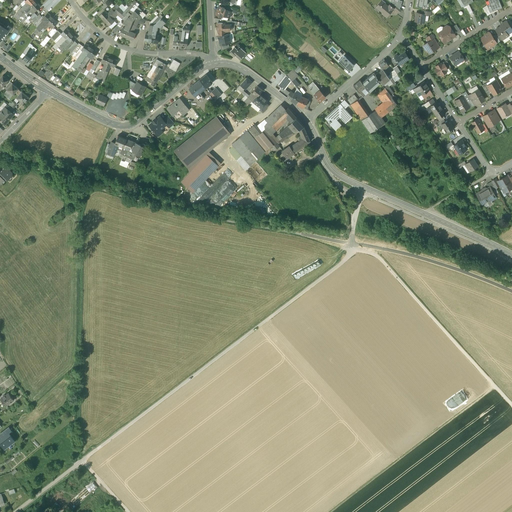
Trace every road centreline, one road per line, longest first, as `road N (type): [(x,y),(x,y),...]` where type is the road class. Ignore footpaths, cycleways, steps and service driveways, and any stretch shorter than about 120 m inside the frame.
road 1 (secondary): [(511,254),(340,178),(307,120)]
road 2 (track): [(511,405),(382,261),(352,250)]
road 3 (track): [(332,511),(494,386)]
road 4 (secondary): [(212,64),(126,127),(48,90)]
road 5 (residential): [(212,64),(113,43),(70,0)]
road 6 (residential): [(401,35),(307,120)]
